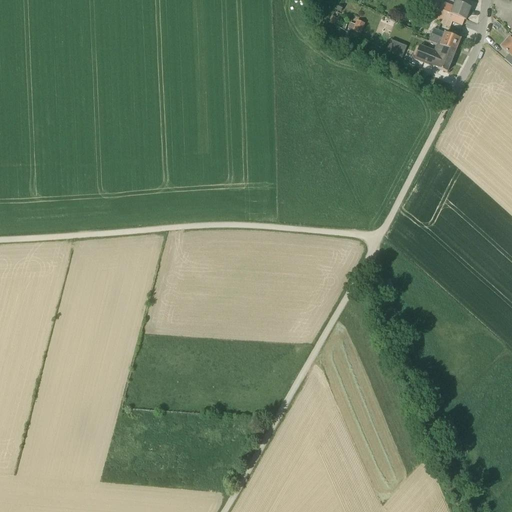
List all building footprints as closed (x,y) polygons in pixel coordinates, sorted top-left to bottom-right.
[(433,0),(429,0),(427,5),(434,8),(440,11),(464,20),(466,21),(471,8),(455,2),(453,8),(433,0)] [(451,25),(452,22),(462,26),(464,20),(440,11),(438,17),(436,21),(441,23),(442,25),(449,28),(451,25)] [(336,26),(339,19),(332,16),(329,22),(336,26)] [(348,30),(361,35),(365,24),(356,21),(355,25),(351,23),(348,30)] [(460,40),(434,29),(429,42),(436,44),(440,46),(455,52),(460,40)] [(504,60),(511,67),(511,40),(509,38),(500,48),(510,56),(506,61),(504,60)] [(402,58),(406,47),(390,40),(386,52),(402,58)] [(414,59),(429,65),(447,73),(455,52),(440,46),(436,44),(433,51),(420,45),(414,59)]
